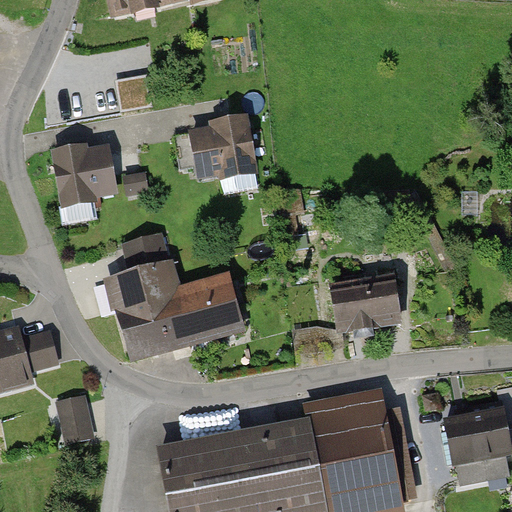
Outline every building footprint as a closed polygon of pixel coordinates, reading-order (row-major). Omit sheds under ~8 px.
[(106,0),(111,21),(206,0),(106,0)] [(124,110),(159,102),(152,72),(118,80),(124,110)] [(218,133),(200,135),(206,182),(226,179),(227,185),(264,180),(257,122),(217,127),(218,133)] [(192,136),(180,137),(183,166),(196,165),(192,136)] [(117,147),(60,155),(68,211),(102,206),(102,203),(124,200),(117,147)] [(128,174),(130,196),(152,193),(150,171),(128,174)] [(167,239),(128,249),(136,279),(117,284),(139,365),(252,335),(238,279),(187,292),(180,265),(174,267),(167,239)] [(409,285),(346,292),(351,334),(414,326),(409,285)] [(45,324),(0,337),(0,396),(61,378),(45,324)] [(314,427),(169,454),(179,511),(416,511),(394,390),(310,406),(314,427)] [(89,399),(62,403),(70,447),(97,443),(89,399)] [(277,403),(202,405),(202,428),(278,426),(277,403)] [(511,415),(455,426),(462,469),(511,460),(511,415)]
